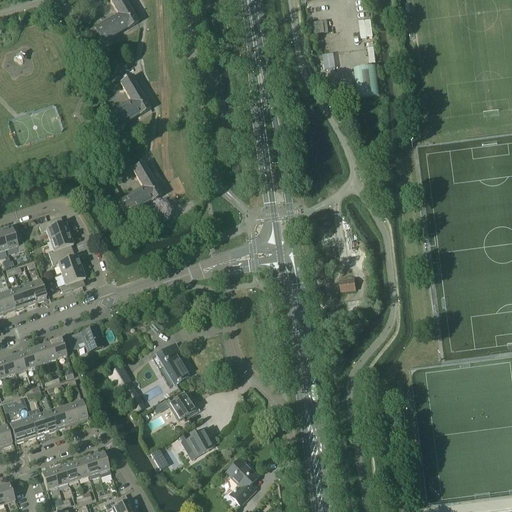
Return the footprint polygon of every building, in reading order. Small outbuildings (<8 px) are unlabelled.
[(108,0),(118,16),(94,31),(99,39),(102,45),(113,38),(112,36),(125,28),(127,31),(138,24),(124,0),(108,0)] [(64,8),(70,19),(75,16),(69,5),(64,8)] [(58,11),(65,22),(70,19),(64,8),(58,11)] [(379,98),(376,68),(354,71),(358,100),(379,98)] [(106,117),(114,131),(125,125),(124,123),(137,115),(139,117),(150,110),(132,78),(128,81),(126,77),(118,82),(130,103),(106,117)] [(118,204),(127,218),(137,212),(136,209),(149,201),(151,204),(162,197),(144,165),(140,167),(138,164),(130,168),(143,190),(118,204)] [(46,233),(49,243),(69,236),(65,225),(60,226),(58,220),(38,227),(41,234),(46,233)] [(11,229),(0,232),(0,233),(6,253),(17,249),(18,254),(25,252),(19,232),(13,234),(11,229)] [(48,255),(50,262),(70,255),(68,249),(73,247),(69,236),(49,243),(53,253),(48,255)] [(58,267),(61,277),(81,270),(77,259),(72,260),(70,255),(50,262),(53,268),(58,267)] [(316,262),(318,281),(330,279),(327,261),(316,262)] [(81,270),(61,277),(65,287),(60,289),(62,296),(82,289),(80,283),(85,281),(81,270)] [(354,281),(340,283),(341,294),(355,292),(354,281)] [(40,283),(29,286),(36,305),(46,302),(40,283)] [(29,286),(19,290),(26,309),(36,305),(29,286)] [(19,290),(9,294),(15,312),(26,309),(19,290)] [(9,294),(0,296),(0,301),(5,316),(15,312),(9,294)] [(336,313),(332,314),(336,337),(340,336),(336,313)] [(85,347),(88,354),(88,353),(102,348),(102,349),(103,349),(95,328),(81,334),(67,339),(71,352),(85,347)] [(60,341),(50,345),(56,362),(66,358),(60,341)] [(50,345),(39,349),(45,366),(56,362),(50,345)] [(170,349),(155,358),(158,363),(162,369),(158,372),(169,390),(173,388),(180,384),(179,383),(188,378),(179,364),(175,357),(177,356),(173,347),(170,349)] [(39,349),(29,352),(35,369),(45,366),(39,349)] [(29,352),(19,356),(25,373),(35,369),(29,352)] [(19,356),(9,359),(15,376),(25,373),(19,356)] [(9,359),(0,362),(0,366),(5,380),(15,376),(9,359)] [(121,369),(107,377),(116,391),(130,383),(127,384),(119,371),(121,369)] [(125,391),(122,393),(135,415),(144,410),(132,389),(125,392),(125,391)] [(193,402),(188,394),(167,406),(178,423),(196,413),(190,404),(193,402)] [(82,403),(71,407),(77,426),(88,422),(82,403)] [(71,407),(61,410),(67,429),(77,426),(71,407)] [(61,410),(50,414),(57,433),(67,429),(61,410)] [(50,414),(40,417),(46,436),(57,433),(50,414)] [(40,417),(30,420),(36,439),(46,436),(40,417)] [(30,420),(20,424),(26,443),(36,439),(30,420)] [(26,443),(20,424),(9,427),(15,446),(26,443)] [(6,428),(0,430),(0,446),(2,451),(12,447),(6,428)] [(185,442),(181,445),(188,456),(192,454),(196,460),(214,449),(208,440),(211,438),(206,430),(185,442)] [(158,451),(150,456),(160,472),(168,468),(158,451)] [(103,455),(93,459),(98,476),(100,481),(111,477),(103,455)] [(93,459),(82,462),(88,479),(98,476),(93,459)] [(82,462),(72,465),(78,483),(88,479),(82,462)] [(237,488),(228,497),(240,508),(255,493),(249,488),(257,480),(239,462),(225,476),(237,488)] [(72,465),(62,469),(68,486),(78,483),(72,465)] [(62,469),(52,472),(57,489),(68,486),(62,469)] [(57,489),(52,472),(41,476),(47,493),(57,489)] [(9,486),(0,489),(0,496),(4,507),(14,504),(9,486)] [(111,511),(134,511),(130,502),(125,504),(122,498),(103,507),(105,511),(111,511)]
